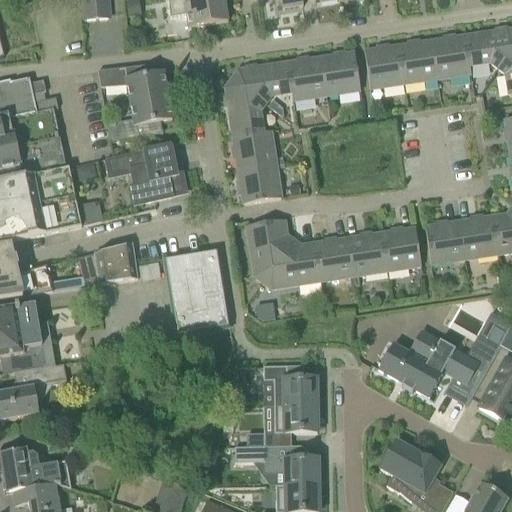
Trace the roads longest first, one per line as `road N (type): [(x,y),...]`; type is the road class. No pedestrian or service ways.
road 1 (residential): [(200,57),(511,13)]
road 2 (residential): [(223,219),(484,185)]
road 3 (residential): [(0,268),(215,220)]
road 4 (residential): [(0,75),(200,57)]
road 5 (residential): [(223,219),(200,57)]
road 6 (residential): [(353,407),(381,408),(476,462)]
